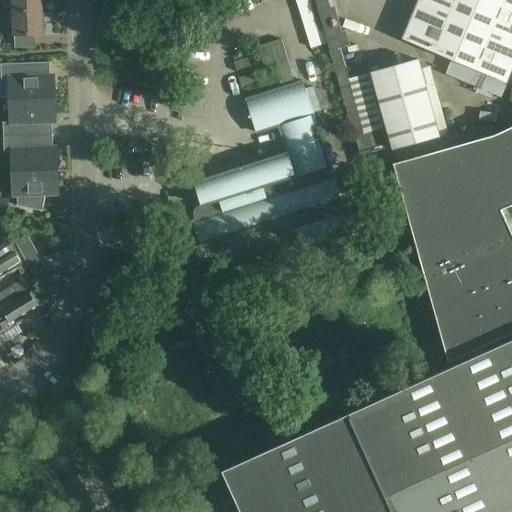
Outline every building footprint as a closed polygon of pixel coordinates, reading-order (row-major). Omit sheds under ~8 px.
[(11,0),(12,11),(40,10),(39,0),(11,0)] [(316,0),(330,48),(327,49),(354,137),(355,137),(365,168),(396,159),(372,74),(350,80),(341,50),(351,47),(346,31),(342,32),(333,0),(316,0)] [(511,0),(417,0),(401,41),(423,50),(504,84),(511,65),(511,0)] [(40,10),(12,11),(12,36),(40,35),(40,10)] [(282,40),(270,44),(276,66),(288,63),(282,40)] [(264,70),(275,67),(276,66),(270,44),(258,47),(264,70)] [(372,74),(396,159),(443,146),(418,60),(413,61),(412,59),(399,54),(392,56),(395,66),(372,73),(372,74)] [(7,78),(8,101),(54,99),(53,76),(49,76),(49,63),(50,63),(50,62),(0,63),(0,73),(0,79),(7,78)] [(275,67),(281,87),(245,99),(256,135),(278,128),(284,148),(284,153),(193,182),(200,205),(202,204),(206,216),(191,221),(199,246),(294,215),(298,226),(293,227),(301,249),(351,231),(302,81),(295,83),(288,63),(276,66),(275,67)] [(2,122),(2,137),(51,136),(51,121),(55,121),(54,99),(8,101),(9,122),(2,122)] [(511,127),(493,136),(393,164),(448,363),(511,334),(511,234),(501,211),(511,205),(511,127)] [(10,151),(10,173),(56,171),(56,148),(52,148),(51,136),(2,137),(3,151),(10,151)] [(57,193),(56,171),(10,173),(11,195),(17,195),(17,204),(16,204),(16,205),(40,210),(39,211),(41,212),(44,194),(57,193)] [(35,276),(48,268),(29,236),(16,243),(35,276)] [(0,256),(12,248),(7,240),(0,244),(0,256)] [(14,253),(0,261),(0,280),(22,266),(14,253)] [(0,353),(5,350),(2,345),(5,344),(0,336),(0,335),(25,320),(44,308),(33,290),(1,310),(0,310),(0,353)] [(511,511),(511,337),(222,470),(240,511),(511,511)] [(109,480),(123,474),(117,459),(103,465),(109,480)] [(85,470),(65,482),(82,511),(90,511),(105,504),(85,470)]
